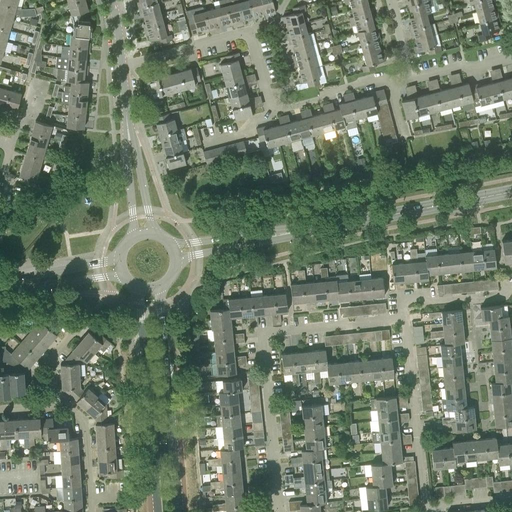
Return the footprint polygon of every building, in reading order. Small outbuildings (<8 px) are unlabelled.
[(71,15),(84,12),(88,11),(85,0),(84,0),(68,4),(71,15)] [(248,20),(253,19),(247,0),(244,0),(237,2),(241,19),(247,18),(248,20)] [(258,15),(263,13),(259,0),(247,0),(253,19),(259,17),(258,15)] [(259,0),(263,13),(269,12),(270,14),(275,13),(272,1),(275,0),(259,0)] [(351,10),(368,5),(366,0),(343,0),(345,5),(349,4),(351,10)] [(414,17),(426,14),(431,12),(429,6),(433,4),(432,0),(431,0),(411,6),(414,17)] [(476,12),(493,7),(491,2),(494,2),(493,0),(479,0),(473,2),(476,12)] [(236,20),(241,19),(237,2),(226,5),(231,25),(237,23),(236,20)] [(37,16),(36,14),(35,8),(19,9),(16,8),(0,3),(0,15),(13,19),(14,14),(19,15),(19,17),(37,16)] [(144,18),(161,13),(158,3),(139,8),(140,13),(143,12),(144,18)] [(226,26),(231,25),(226,5),(215,8),(220,25),(225,23),(226,26)] [(288,27),(304,23),(301,12),(305,11),(304,5),(292,8),(294,13),(282,17),(284,22),(286,22),(288,27)] [(350,22),(374,15),(372,10),(370,11),(368,5),(351,10),(353,17),(349,18),(350,22)] [(479,23),(498,18),(497,13),(494,13),(493,7),(476,12),(479,23)] [(214,26),(220,25),(215,8),(204,11),(209,30),(215,29),(214,26)] [(204,32),(209,30),(204,11),(192,14),(194,21),(189,23),(192,35),(198,33),(197,31),(203,29),(204,32)] [(70,35),(88,37),(90,37),(91,26),(89,26),(90,21),(86,20),(84,12),(71,15),(73,24),(72,34),(70,34),(70,35)] [(145,30),(164,24),(161,13),(144,18),(146,23),(143,24),(145,30)] [(410,30),(429,25),(426,14),(414,17),(409,18),(411,24),(408,24),(410,30)] [(0,27),(10,30),(13,19),(0,15),(0,27)] [(357,32),(374,27),(373,22),(375,21),(374,15),(350,22),(351,27),(355,26),(357,32)] [(491,38),(490,33),(499,30),(497,24),(500,24),(498,18),(479,23),(482,34),(478,35),(480,41),(491,38)] [(288,39),(307,34),(304,23),(288,27),(289,33),(287,33),(288,39)] [(172,40),(171,34),(167,35),(164,24),(145,30),(146,35),(149,34),(150,40),(159,38),(161,43),(172,40)] [(415,40),(432,36),(429,25),(410,30),(411,35),(414,35),(415,40)] [(0,38),(7,41),(10,30),(0,27),(0,38)] [(360,43),(380,37),(378,32),(376,33),(374,27),(357,32),(360,43)] [(294,49),(310,45),(307,34),(288,39),(290,44),(292,44),(294,49)] [(69,46),(89,48),(90,43),(87,43),(88,37),(70,35),(69,46)] [(441,51),(439,46),(435,47),(432,36),(415,40),(417,46),(414,46),(416,52),(428,49),(429,54),(441,51)] [(363,54),(380,49),(379,44),(381,43),(380,37),(360,43),(363,54)] [(294,61),(313,56),(310,45),(294,49),(295,55),(293,55),(294,61)] [(68,57),(86,59),(86,53),(89,53),(89,48),(69,46),(68,57)] [(366,65),(362,66),(364,72),(375,68),(374,63),(386,60),(384,54),(381,55),(380,49),(363,54),(366,65)] [(222,75),(241,71),(239,65),(241,64),(238,53),(226,56),(227,62),(219,64),(222,75)] [(299,71),(315,67),(313,56),(294,61),(295,66),(298,66),(299,71)] [(67,69),(87,71),(88,65),(85,65),(86,59),(68,57),(67,69)] [(315,67),(299,71),(301,77),(298,77),(300,83),(307,81),(308,87),(320,84),(315,67)] [(194,83),(201,81),(197,68),(191,70),(191,69),(179,72),(184,89),(195,86),(194,83)] [(66,79),(83,81),(84,76),(87,76),(87,71),(67,69),(66,79)] [(225,86),(246,81),(245,76),(242,77),(241,71),(222,75),(225,86)] [(449,74),(452,82),(462,80),(459,71),(449,74)] [(173,92),(184,89),(179,72),(168,75),(173,92)] [(163,95),(173,92),(168,75),(157,78),(162,95),(163,95)] [(437,77),(428,80),(430,88),(439,86),(437,77)] [(151,98),(162,95),(157,78),(146,81),(151,98)] [(502,99),(511,96),(511,90),(509,79),(503,80),(502,78),(497,79),(502,99)] [(70,92),(87,94),(88,82),(83,81),(66,79),(66,81),(71,81),(70,92)] [(491,102),(502,99),(497,79),(492,80),(493,83),(487,85),(491,102)] [(228,98),(246,93),(245,87),(247,86),(246,81),(225,86),(228,98)] [(473,101),(469,87),(468,83),(462,85),(461,82),(456,83),(462,104),(473,101)] [(408,94),(417,92),(415,83),(406,86),(408,94)] [(451,107),(462,104),(456,83),(451,85),(452,87),(446,89),(451,107)] [(480,105),(491,102),(487,85),(481,86),(480,84),(469,87),(473,101),(474,104),(479,102),(480,105)] [(0,104),(5,106),(10,90),(0,86),(0,104)] [(440,110),(451,107),(446,89),(440,91),(439,88),(434,89),(440,110)] [(381,102),(387,100),(384,89),(378,91),(381,102)] [(429,113),(440,110),(434,89),(429,91),(430,93),(424,95),(429,113)] [(10,90),(5,106),(16,110),(21,93),(10,90)] [(374,104),(381,102),(378,91),(371,93),(374,104)] [(69,103),(86,105),(87,94),(70,92),(69,103)] [(366,116),(361,98),(355,100),(353,92),(348,94),(354,119),(366,116)] [(232,108),(252,103),(251,98),(248,99),(246,93),(228,98),(231,108),(232,108)] [(367,96),(361,98),(366,116),(376,113),(376,110),(374,104),(371,93),(366,94),(367,96)] [(344,122),(354,119),(348,94),(343,95),(345,102),(339,104),(344,122)] [(418,116),(429,113),(424,95),(418,97),(417,94),(412,95),(418,115),(418,116)] [(406,118),(418,115),(412,95),(407,97),(408,99),(401,101),(406,118)] [(376,110),(388,106),(387,100),(381,102),(374,104),(376,110)] [(67,115),(85,117),(86,105),(69,103),(67,115)] [(235,120),(252,115),(251,109),(253,108),(252,103),(232,108),(235,120)] [(345,126),(344,122),(339,104),(338,104),(340,109),(334,110),(332,103),(327,104),(334,130),(345,126)] [(323,132),(334,130),(327,104),(322,106),(324,113),(318,114),(323,132)] [(377,116),(390,112),(388,106),(376,110),(376,113),(377,116)] [(312,135),(323,132),(318,114),(312,116),(310,109),(305,110),(312,135)] [(301,138),(312,135),(305,110),(300,112),(302,119),(296,120),(301,138)] [(379,121),(391,118),(390,112),(377,116),(379,121)] [(159,134),(177,130),(174,119),(170,120),(169,113),(156,117),(157,123),(156,123),(159,134)] [(85,117),(67,115),(66,126),(83,128),(85,117)] [(290,141),(301,138),(296,120),(290,122),(288,115),(283,116),(290,141)] [(279,144),(290,141),(283,116),(278,117),(280,125),(274,126),(279,144)] [(380,127),(393,124),(391,118),(379,121),(380,127)] [(32,132),(49,137),(52,126),(35,121),(32,132)] [(382,133),(395,130),(393,124),(380,127),(382,133)] [(267,147),(279,144),(274,126),(268,128),(267,125),(256,128),(258,137),(259,141),(265,139),(267,147)] [(162,146),(180,141),(177,130),(159,134),(162,146)] [(383,139),(396,136),(395,130),(382,133),(383,139)] [(29,143),(45,148),(49,137),(32,132),(29,143)] [(165,157),(183,152),(183,151),(180,141),(162,146),(165,157)] [(241,155),(246,154),(243,141),(238,143),(241,155)] [(26,154),(42,159),(45,148),(29,143),(26,154)] [(235,157),(241,155),(238,143),(232,144),(235,157)] [(229,158),(235,157),(232,144),(226,146),(229,158)] [(224,160),(229,158),(226,146),(221,147),(224,160)] [(218,161),(224,160),(221,147),(215,149),(218,161)] [(213,163),(218,161),(215,149),(209,150),(213,163)] [(207,164),(213,163),(209,150),(203,152),(207,164)] [(168,168),(186,163),(183,152),(165,157),(168,168)] [(22,165),(39,170),(42,159),(26,154),(22,165)] [(39,170),(22,165),(19,176),(36,181),(39,170)] [(511,239),(502,241),(504,262),(511,260),(511,239)] [(482,250),(484,268),(496,267),(494,248),(482,250)] [(473,269),(484,268),(482,250),(471,251),(473,269)] [(393,283),(405,281),(403,263),(395,263),(394,251),(390,251),(393,283)] [(462,271),(473,269),(471,251),(460,252),(462,271)] [(450,272),(462,271),(460,252),(448,253),(450,272)] [(439,273),(450,272),(448,253),(437,254),(439,273)] [(428,279),(427,274),(425,260),(418,261),(417,254),(410,254),(411,259),(414,259),(416,280),(428,279)] [(427,274),(439,273),(437,254),(425,256),(425,260),(427,274)] [(405,281),(416,280),(414,259),(411,259),(411,262),(403,263),(405,281)] [(272,268),(264,270),(265,273),(266,277),(274,274),(272,268)] [(326,299),(338,298),(337,282),(336,279),(328,280),(327,273),(321,273),(321,278),(324,278),(326,299)] [(304,301),(315,300),(313,281),(305,282),(304,275),(298,276),(298,281),(302,280),(304,301)] [(384,296),(384,291),(382,277),(371,278),(373,297),(384,296)] [(315,300),(326,299),(324,278),(321,278),(321,280),(313,281),(315,300)] [(361,298),(373,297),(371,278),(359,279),(361,298)] [(350,299),(361,298),(359,279),(348,280),(350,299)] [(292,303),(304,301),(302,280),(298,281),(299,283),(290,284),(292,303)] [(338,301),(350,299),(348,280),(337,282),(338,298),(338,301)] [(287,312),(285,293),(274,294),(277,324),(281,324),(280,313),(287,312)] [(272,325),(277,324),(274,294),(262,295),(264,314),(271,314),(272,325)] [(257,315),(264,314),(262,295),(251,297),(254,327),(258,326),(257,315)] [(250,327),(254,327),(251,297),(239,298),(241,317),(248,316),(250,327)] [(230,318),(241,317),(239,298),(228,299),(230,318)] [(231,328),(230,318),(228,299),(227,299),(222,299),(223,309),(209,310),(211,330),(212,329),(231,328)] [(495,317),(501,316),(500,306),(480,308),(482,319),(489,318),(496,318),(495,317)] [(442,323),(462,321),(461,310),(428,313),(429,317),(441,315),(442,323)] [(490,329),(510,327),(508,315),(501,316),(495,317),(496,318),(489,318),(490,329)] [(30,331),(48,347),(57,336),(39,320),(30,331)] [(431,335),(463,331),(462,321),(442,323),(443,330),(430,332),(431,335)] [(414,325),(415,342),(424,341),(423,324),(414,325)] [(491,339),(511,337),(510,327),(490,329),(491,339)] [(214,340),(244,337),(243,333),(232,334),(231,328),(212,329),(214,340)] [(37,358),(48,347),(30,331),(20,343),(37,358)] [(106,349),(111,343),(101,334),(97,339),(88,331),(80,341),(94,353),(101,345),(106,349)] [(453,344),(459,343),(464,343),(463,331),(431,335),(431,338),(443,337),(444,344),(453,343),(453,344)] [(215,352),(233,350),(233,343),(244,342),(244,337),(214,340),(215,352)] [(492,350),(511,348),(511,337),(491,339),(492,350)] [(86,362),(94,353),(80,341),(72,350),(75,353),(70,359),(80,362),(82,359),(86,362)] [(28,369),(37,358),(20,343),(11,354),(26,367),(28,369)] [(441,356),(460,354),(459,343),(453,344),(453,343),(444,344),(440,345),(441,356)] [(25,392),(23,371),(26,367),(11,354),(5,349),(5,346),(0,346),(0,397),(11,397),(10,393),(25,392)] [(493,361),(511,358),(511,350),(511,348),(492,350),(493,361)] [(216,363),(246,360),(246,356),(234,357),(233,350),(215,352),(216,363)] [(327,369),(327,364),(325,350),(315,351),(317,373),(320,373),(319,370),(327,369)] [(313,371),(313,378),(320,377),(320,373),(317,373),(315,351),(304,352),(306,372),(313,371)] [(298,372),(306,372),(304,352),(293,353),(295,375),(298,375),(298,372)] [(291,373),(292,381),(299,380),(298,375),(295,375),(293,353),(281,354),(283,374),(291,373)] [(442,366),(462,364),(460,354),(441,356),(442,366)] [(382,378),(394,377),(391,357),(380,358),(382,378)] [(372,379),(382,378),(380,358),(370,359),(372,379)] [(494,372),(511,369),(511,358),(493,361),(494,372)] [(61,377),(80,376),(79,363),(80,362),(70,359),(66,364),(61,364),(61,377)] [(361,380),(372,379),(370,359),(359,361),(361,380)] [(217,375),(236,373),(235,365),(246,364),(246,360),(216,363),(217,375)] [(350,381),(361,380),(359,361),(348,362),(350,381)] [(340,383),(350,381),(348,362),(338,363),(340,383)] [(328,384),(340,383),(338,363),(327,364),(327,369),(328,384)] [(443,377),(463,375),(462,364),(442,366),(443,377)] [(495,382),(510,382),(511,381),(511,369),(494,372),(495,382)] [(444,388),(464,386),(463,375),(443,377),(444,388)] [(79,398),(85,391),(80,388),(80,376),(61,377),(62,389),(68,389),(79,398)] [(218,393),(237,391),(242,390),(241,378),(222,380),(223,391),(218,392),(218,393)] [(492,394),(511,392),(510,382),(495,382),(490,383),(492,394)] [(445,399),(465,397),(464,386),(444,388),(445,399)] [(76,402),(85,410),(97,396),(88,388),(85,391),(79,398),(76,402)] [(219,404),(238,402),(237,391),(218,393),(219,404)] [(493,405),(511,403),(511,398),(511,392),(492,394),(493,405)] [(376,410),(396,408),(395,401),(407,400),(406,395),(375,399),(376,410)] [(96,424),(108,423),(106,404),(107,404),(97,396),(85,410),(95,418),(95,417),(96,424)] [(453,410),(466,407),(465,397),(445,399),(446,410),(453,409),(453,410)] [(221,416),(239,414),(238,402),(219,404),(221,416)] [(494,416),(511,413),(511,403),(493,405),(494,416)] [(302,417),(322,415),(321,404),(301,406),(302,417)] [(452,420),(474,417),(473,406),(466,407),(453,410),(454,416),(447,417),(448,424),(453,423),(452,420)] [(377,420),(408,417),(408,413),(397,414),(396,408),(376,410),(377,420)] [(495,427),(511,424),(511,413),(494,416),(495,427)] [(222,426),(240,424),(239,414),(221,416),(222,426)] [(303,428),(323,426),(322,415),(302,417),(303,428)] [(379,432),(398,429),(398,423),(409,421),(408,417),(377,420),(379,432)] [(456,431),(476,428),(474,417),(452,420),(453,423),(455,423),(456,431)] [(34,437),(40,436),(40,420),(40,418),(28,419),(30,448),(34,448),(34,437)] [(24,448),(30,448),(28,419),(16,420),(17,438),(23,437),(24,448)] [(59,439),(68,438),(68,428),(53,429),(52,419),(40,420),(40,436),(41,441),(47,441),(47,440),(59,439)] [(10,438),(17,438),(16,420),(4,421),(6,450),(11,449),(10,438)] [(96,436),(114,435),(113,422),(108,423),(96,424),(95,424),(96,436)] [(223,438),(242,436),(240,424),(222,426),(223,438)] [(304,439),(324,437),(323,426),(303,428),(304,439)] [(411,438),(410,435),(399,436),(398,429),(379,432),(380,441),(411,438)] [(97,449),(115,447),(114,435),(96,436),(97,449)] [(224,449),(238,448),(243,447),(242,436),(223,438),(224,449)] [(305,450),(321,449),(326,448),(324,437),(304,439),(305,450)] [(487,459),(497,457),(497,445),(496,437),(485,438),(487,459)] [(60,451),(78,450),(77,438),(68,438),(59,439),(60,451)] [(381,453),(400,451),(400,444),(411,443),(411,438),(380,441),(381,453)] [(476,460),(487,459),(485,438),(474,439),(476,460)] [(465,461),(476,460),(474,439),(463,441),(465,461)] [(455,462),(465,461),(463,441),(452,442),(453,447),(455,462)] [(498,464),(510,463),(507,443),(497,445),(497,457),(498,464)] [(98,460),(116,459),(115,447),(97,449),(98,460)] [(456,466),(455,462),(453,447),(442,448),(444,468),(456,466)] [(217,461),(239,459),(238,448),(224,449),(219,449),(220,458),(212,459),(213,465),(218,465),(217,461)] [(433,469),(444,468),(442,448),(431,449),(433,469)] [(292,462),(322,459),(321,449),(305,450),(300,450),(301,457),(292,458),(292,462)] [(60,464),(79,462),(78,450),(60,451),(60,464)] [(413,461),(413,460),(412,456),(401,457),(400,451),(381,453),(382,463),(390,463),(413,461)] [(131,469),(123,469),(117,470),(116,459),(98,460),(99,473),(110,472),(110,478),(132,477),(131,469)] [(222,472),(240,471),(239,459),(217,461),(218,465),(221,465),(222,472)] [(303,472),(323,470),(322,459),(292,462),(293,466),(303,465),(303,472)] [(61,475),(79,474),(79,462),(60,464),(61,475)] [(371,476),(391,474),(390,463),(382,463),(370,464),(371,476)] [(295,483),(324,480),(323,470),(303,472),(304,478),(294,479),(295,483)] [(223,487),(223,484),(241,482),(240,471),(222,472),(222,481),(217,481),(217,487),(223,487)] [(62,487),(80,486),(79,474),(61,475),(62,487)] [(372,486),(385,486),(392,485),(391,474),(371,476),(372,486)] [(306,493),(325,491),(324,480),(295,483),(295,488),(305,487),(306,493)] [(241,482),(223,484),(223,487),(224,495),(242,493),(241,482)] [(63,499),(81,498),(80,486),(62,487),(63,499)] [(366,498),(386,496),(385,486),(372,486),(365,487),(366,498)] [(289,507),(319,504),(327,503),(325,491),(306,493),(306,500),(288,502),(289,507)] [(220,510),(225,510),(225,507),(244,505),(242,493),(224,495),(225,503),(219,504),(220,510)] [(366,498),(367,509),(387,507),(386,496),(366,498)] [(79,511),(82,510),(81,498),(63,499),(64,511),(79,511)]
